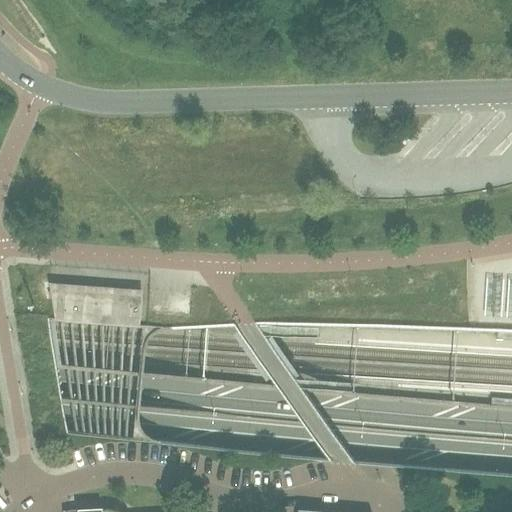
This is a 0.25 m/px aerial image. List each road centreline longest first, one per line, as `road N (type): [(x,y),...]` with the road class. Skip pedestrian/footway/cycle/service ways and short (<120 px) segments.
road 1 (primary): [(511,428),(0,381)]
road 2 (primary): [(0,405),(511,451)]
road 3 (unclassified): [(511,91),(95,102),(42,89)]
road 4 (residential): [(384,511),(349,490),(256,503),(133,473),(88,477),(35,501)]
road 5 (residential): [(211,262),(0,249)]
